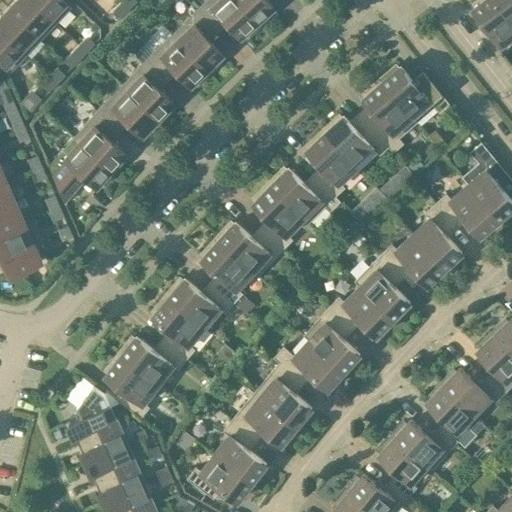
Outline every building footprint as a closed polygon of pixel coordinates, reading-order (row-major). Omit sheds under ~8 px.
[(41,38),(55,22),(31,0),(14,0),(8,7),(41,38)] [(64,0),(31,0),(55,22),(71,6),(64,0)] [(135,0),(121,0),(120,1),(128,9),(136,1),(135,0)] [(236,0),(205,0),(196,8),(213,26),(222,17),(239,36),(243,32),(247,36),(259,25),(256,21),(236,0)] [(236,0),(256,21),(268,9),(272,5),(267,0),(236,0)] [(511,35),(511,18),(498,0),(476,0),(475,1),(479,8),(476,10),(501,44),(511,35)] [(511,0),(498,0),(511,18),(511,0)] [(120,1),(112,10),(119,18),(128,9),(120,1)] [(0,29),(26,54),(41,38),(8,7),(0,15),(0,29)] [(171,33),(209,72),(221,60),(217,56),(221,52),(204,34),(213,26),(196,8),(171,33)] [(0,60),(10,70),(26,54),(0,29),(0,60)] [(171,33),(145,58),(162,75),(171,66),(189,84),(193,79),(197,84),(209,72),(171,33)] [(86,35),(77,44),(86,52),(94,43),(86,35)] [(77,44),(69,54),(77,61),(86,52),(77,44)] [(121,84),(157,117),(161,121),(172,109),(168,105),(172,101),(154,83),(162,75),(145,58),(121,84)] [(396,64),(380,78),(417,121),(435,105),(440,111),(450,102),(430,77),(420,86),(404,67),(402,70),(396,64)] [(57,67),(48,76),(56,84),(65,75),(57,67)] [(48,76),(40,85),(48,93),(56,84),(48,76)] [(399,136),(417,121),(380,78),(364,91),(369,97),(366,100),(382,118),(373,126),(389,145),(394,150),(404,142),(399,136)] [(114,126),(122,116),(141,134),(149,125),(157,117),(121,84),(97,109),(114,126)] [(12,97),(7,86),(0,89),(0,95),(2,101),(12,97)] [(35,89),(23,97),(30,107),(41,99),(35,89)] [(97,109),(73,136),(114,172),(125,159),(120,156),(124,151),(106,134),(114,126),(97,109)] [(339,113),(324,128),(358,165),(375,148),(380,154),(389,145),(373,126),(364,135),(347,117),(345,119),(339,113)] [(10,119),(15,130),(24,126),(19,115),(10,119)] [(29,137),(24,126),(15,130),(20,141),(29,137)] [(340,181),(358,165),(324,128),(308,142),(313,148),(311,151),(327,169),(318,177),(336,195),(345,186),(340,181)] [(442,149),(448,143),(442,135),(435,141),(442,149)] [(114,172),(73,136),(48,164),(66,199),(85,177),(94,185),(98,181),(103,185),(114,172)] [(462,175),(469,183),(499,218),(511,206),(511,202),(511,201),(511,196),(498,181),(508,172),(483,140),(470,150),(479,161),(462,175)] [(27,158),(32,170),(41,166),(37,154),(27,158)] [(417,158),(409,165),(416,173),(425,166),(417,158)] [(46,176),(41,166),(32,170),(37,180),(46,176)] [(284,166),(269,181),(305,216),(304,217),(309,222),(327,204),(332,209),(341,200),(336,195),(318,177),(310,186),(292,169),(290,171),(284,166)] [(0,207),(15,201),(7,181),(0,183),(0,207)] [(288,233),(304,217),(305,216),(269,181),(254,196),(260,201),(257,204),(274,221),(266,230),(284,247),(293,238),(288,233)] [(483,231),(499,218),(469,183),(452,198),(447,192),(436,202),(453,220),(462,212),(478,230),(481,228),(483,231)] [(45,198),(50,209),(59,205),(54,194),(45,198)] [(0,230),(24,220),(15,201),(0,207),(0,230)] [(361,201),(353,209),(363,220),(371,212),(361,201)] [(430,217),(414,232),(445,266),(460,252),(457,249),(460,247),(443,229),(453,220),(436,202),(425,211),(430,217)] [(64,216),(59,205),(50,209),(54,220),(64,216)] [(0,254),(33,240),(24,220),(0,230),(0,254)] [(231,220),(217,236),(254,269),(253,270),(258,275),(284,247),(266,230),(257,239),(240,223),(237,225),(231,220)] [(72,236),(67,225),(58,229),(63,240),(72,236)] [(430,280),(445,266),(414,232),(397,248),(392,243),(382,252),(399,270),(409,261),(425,279),(428,277),(430,280)] [(238,287),(253,270),(254,269),(217,236),(202,251),(208,257),(206,259),(224,276),(216,285),(234,301),(243,292),(238,287)] [(42,261),(33,240),(0,254),(0,259),(7,276),(42,261)] [(355,280),(360,285),(361,284),(394,316),(408,302),(405,299),(407,296),(390,279),(399,270),(382,252),(355,280)] [(181,276),(167,293),(205,325),(221,306),(226,311),(234,301),(216,285),(208,294),(189,279),(187,281),(181,276)] [(380,330),(394,316),(361,284),(360,285),(345,300),(340,295),(330,305),(348,322),(357,313),(374,330),(377,328),(380,330)] [(243,292),(235,301),(246,311),(254,302),(243,292)] [(205,325),(167,293),(153,309),(159,314),(157,317),(176,332),(168,342),(187,358),(195,348),(190,343),(205,325)] [(304,334),(310,338),(344,369),(358,354),(355,351),(357,348),(339,332),(348,322),(330,305),(304,334)] [(506,317),(493,329),(511,349),(511,316),(509,320),(506,317)] [(505,393),(511,385),(511,349),(493,329),(480,342),(483,345),(479,348),(496,367),(487,375),(505,393)] [(179,368),(187,358),(168,342),(160,352),(141,337),(139,340),(132,335),(119,352),(159,382),(173,363),(179,368)] [(331,383),(344,369),(310,338),(295,355),(284,345),(274,356),(280,361),(299,377),(307,367),(325,384),(328,381),(331,383)] [(159,382),(119,352),(106,369),(113,373),(110,376),(130,391),(122,401),(142,416),(150,405),(144,401),(159,382)] [(280,361),(256,389),(297,423),(310,408),(307,405),(309,402),(291,387),(299,377),(280,361)] [(454,367),(442,380),(475,412),(491,395),(496,401),(505,393),(487,375),(479,383),(461,366),(457,370),(454,367)] [(459,429),(475,412),(442,380),(429,393),(432,396),(428,400),(446,417),(438,426),(456,443),(457,442),(461,438),(464,434),(459,429)] [(77,432),(81,440),(119,424),(131,417),(126,410),(116,416),(105,392),(94,383),(78,405),(82,415),(70,420),(76,433),(77,432)] [(284,439),(297,423),(256,389),(233,418),(252,433),(260,423),(279,439),(281,436),(284,439)] [(230,434),(216,452),(252,479),(265,463),(261,461),(264,458),(244,443),(252,433),(233,418),(224,429),(230,434)] [(405,420),(393,433),(433,468),(456,443),(438,426),(430,434),(412,418),(408,422),(405,420)] [(83,449),(88,461),(128,444),(119,424),(81,440),(84,448),(83,449)] [(145,427),(134,432),(137,439),(148,435),(145,427)] [(432,469),(433,468),(393,433),(381,446),(384,449),(380,453),(399,470),(391,479),(410,495),(417,485),(412,481),(427,464),(432,469)] [(94,472),(98,480),(137,463),(128,444),(88,461),(93,472),(94,472)] [(159,444),(148,449),(151,456),(162,451),(159,444)] [(240,495),(252,479),(216,452),(202,470),(196,465),(188,477),(208,492),(216,481),(235,496),(237,493),(240,495)] [(480,455),(476,458),(482,464),(485,460),(480,455)] [(100,489),(105,500),(145,483),(137,463),(98,480),(102,488),(100,489)] [(160,477),(171,472),(168,464),(157,469),(160,477)] [(171,472),(160,477),(163,484),(174,479),(171,472)] [(358,474),(346,488),(375,511),(395,511),(410,495),(391,479),(384,488),(364,472),(361,477),(358,474)] [(110,511),(112,511),(111,511),(132,511),(154,503),(145,483),(105,500),(110,511)] [(493,503),(484,511),(511,511),(511,488),(509,485),(508,486),(511,489),(511,491),(498,507),(493,503)] [(375,511),(346,488),(335,502),(338,505),(334,509),(338,511),(375,511)] [(181,495),(175,506),(182,510),(188,499),(181,495)] [(189,511),(195,503),(188,499),(182,510),(186,511),(189,511)] [(157,511),(154,503),(132,511),(157,511)]
